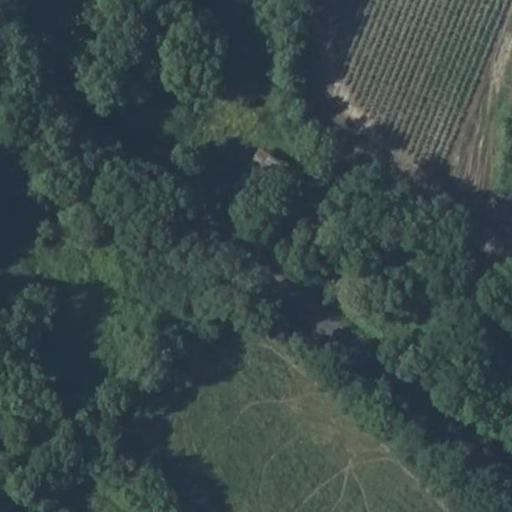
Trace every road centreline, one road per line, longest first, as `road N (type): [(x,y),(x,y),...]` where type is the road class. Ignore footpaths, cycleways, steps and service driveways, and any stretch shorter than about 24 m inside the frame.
road 1 (unclassified): [(511,480),(152,175),(0,82)]
road 2 (track): [(511,25),(487,103),(470,210),(475,250),(511,265)]
